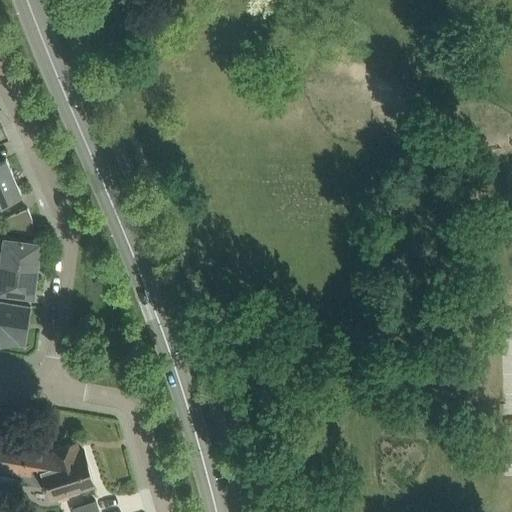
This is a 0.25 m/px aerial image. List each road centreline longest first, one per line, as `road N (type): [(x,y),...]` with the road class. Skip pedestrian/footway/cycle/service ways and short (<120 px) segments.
road 1 (secondary): [(215,511),(162,334),(29,0)]
road 2 (residential): [(0,66),(70,232),(50,386)]
road 3 (residential): [(165,511),(129,403),(50,386)]
